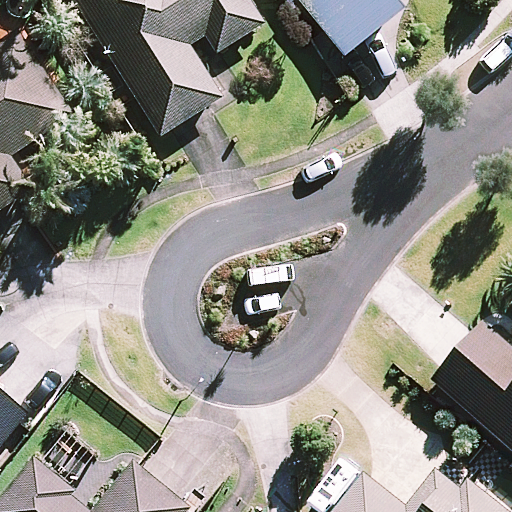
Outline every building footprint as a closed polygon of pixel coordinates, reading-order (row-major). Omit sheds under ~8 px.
[(77,0),(159,131),(162,136),(224,97),(191,44),(206,35),(218,53),(266,23),(251,0),(77,0)] [(302,0),(346,57),(412,7),(406,0),(302,0)] [(0,212),(35,190),(11,154),(76,112),(20,29),(0,42),(0,212)] [(511,344),(485,321),(434,379),(511,447),(511,344)] [(0,449),(30,412),(0,387),(0,449)] [(187,511),(192,507),(140,464),(134,460),(93,510),(74,495),(78,491),(35,456),(0,498),(0,511),(187,511)] [(366,472),(334,511),(511,511),(511,510),(470,477),(462,487),(438,468),(409,505),(366,472)]
